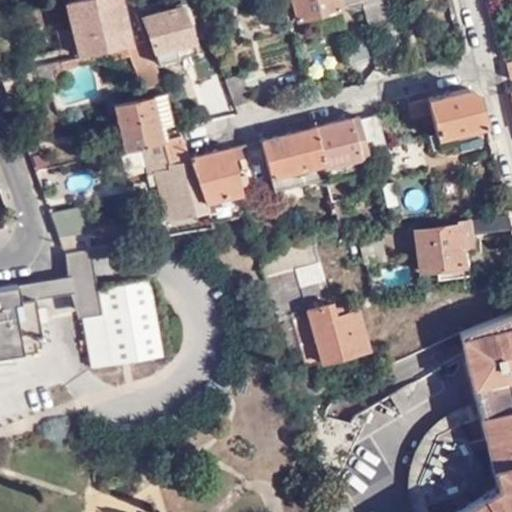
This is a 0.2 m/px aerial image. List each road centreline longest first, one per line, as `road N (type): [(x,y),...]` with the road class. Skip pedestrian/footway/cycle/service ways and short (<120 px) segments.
road 1 (residential): [(485,67),(200,138)]
road 2 (unknown): [(511,299),(345,381)]
road 3 (residential): [(0,141),(29,224),(24,244),(0,260)]
